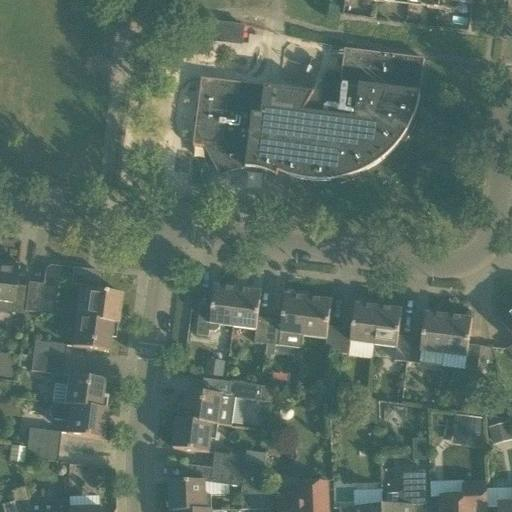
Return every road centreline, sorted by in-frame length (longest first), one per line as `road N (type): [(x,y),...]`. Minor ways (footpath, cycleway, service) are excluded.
road 1 (residential): [(159,226),(455,262),(480,249),(497,222),(511,91)]
road 2 (residential): [(135,511),(135,437),(157,308),(159,226)]
road 3 (residential): [(0,204),(159,226)]
